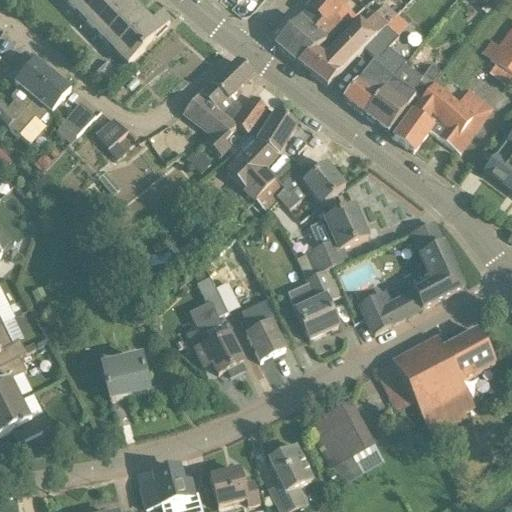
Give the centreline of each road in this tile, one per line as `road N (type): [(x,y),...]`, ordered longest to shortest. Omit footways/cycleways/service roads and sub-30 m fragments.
road 1 (residential): [(0,489),(151,463),(257,422),(511,291)]
road 2 (residential): [(511,291),(433,191),(239,45)]
road 3 (residential): [(0,17),(102,110),(142,126),(161,120),(239,45)]
